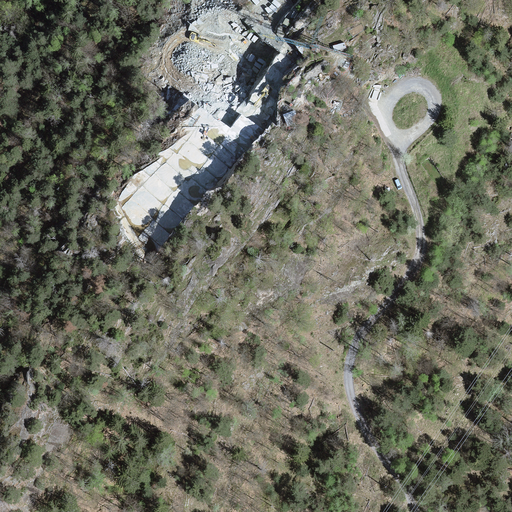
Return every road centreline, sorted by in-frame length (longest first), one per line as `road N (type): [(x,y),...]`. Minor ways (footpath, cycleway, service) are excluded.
road 1 (track): [(414,511),(371,445),(344,374),(351,349),(423,251),(402,148),(437,117),(440,101),(434,86),(417,79),(396,88),(382,102),(391,146)]
road 2 (track): [(389,95),(284,27)]
